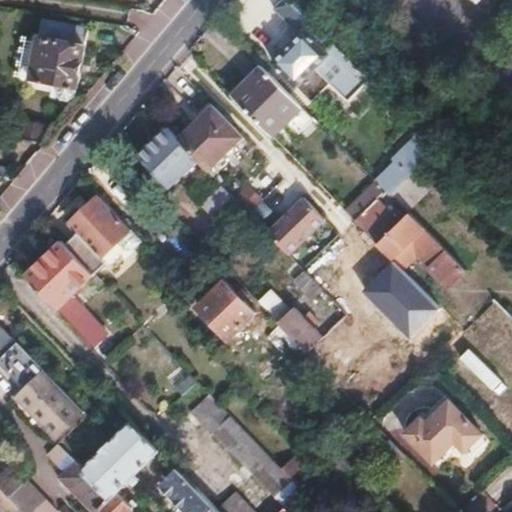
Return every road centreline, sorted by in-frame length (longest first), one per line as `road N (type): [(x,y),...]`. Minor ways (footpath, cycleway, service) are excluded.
road 1 (residential): [(202,0),(0,239)]
road 2 (unknown): [(186,19),(251,130),(352,240)]
